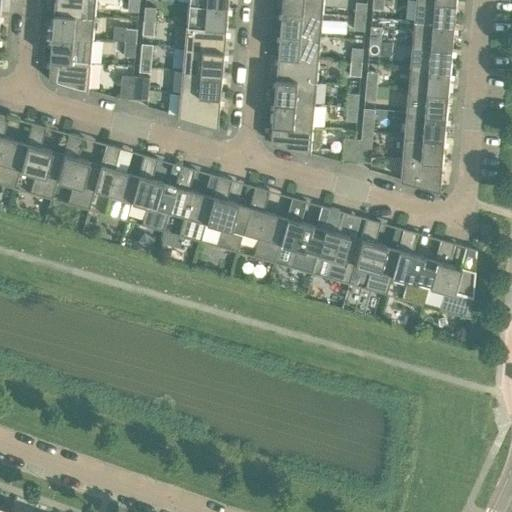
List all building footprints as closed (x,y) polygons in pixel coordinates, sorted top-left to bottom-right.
[(95,16),(96,0),(56,0),(55,12),(95,16)] [(139,11),(139,0),(128,0),(128,10),(139,11)] [(323,12),(323,0),(283,0),(283,8),(323,12)] [(384,9),(384,0),(373,0),(372,8),(384,9)] [(455,24),(457,1),(447,0),(416,0),(415,20),(455,24)] [(227,26),(229,4),(189,1),(187,24),(227,26)] [(356,1),(355,15),(366,16),(367,2),(356,1)] [(145,6),(144,20),(155,21),(156,7),(145,6)] [(321,35),(323,12),(283,8),(281,31),(321,35)] [(93,38),(95,16),(55,12),(53,35),(93,38)] [(365,30),(366,16),(355,15),(354,29),(365,30)] [(154,35),(155,21),(144,20),(143,34),(154,35)] [(453,46),(455,24),(415,20),(413,43),(453,46)] [(225,50),(227,26),(187,24),(185,46),(225,50)] [(371,25),(370,39),(381,40),(382,26),(371,25)] [(126,27),(125,41),(136,42),(138,28),(126,27)] [(319,57),(321,35),(281,31),(279,54),(319,57)] [(93,38),(53,35),(51,58),(91,61),(93,38)] [(380,54),(381,40),(370,39),(369,53),(380,54)] [(135,56),(136,42),(125,41),(124,55),(135,56)] [(142,43),(141,57),(152,58),(153,44),(142,43)] [(451,69),(453,46),(413,43),(411,65),(451,69)] [(223,72),(225,50),(185,46),(183,69),(223,72)] [(352,46),(351,60),(362,61),(363,47),(352,46)] [(317,80),(319,57),(279,54),(277,76),(317,80)] [(151,72),(152,58),(141,57),(140,71),(151,72)] [(91,61),(51,58),(49,78),(89,90),(91,61)] [(99,84),(100,60),(92,60),(91,84),(99,84)] [(361,75),(362,61),(351,60),(350,75),(361,75)] [(449,92),(451,69),(411,65),(409,88),(449,92)] [(221,95),(223,72),(183,69),(181,92),(221,95)] [(367,70),(366,84),(377,85),(378,71),(367,70)] [(134,98),(136,75),(122,73),(120,97),(134,98)] [(150,76),(136,75),(134,98),(148,99),(150,76)] [(315,103),(317,80),(277,76),(275,99),(315,103)] [(376,99),(377,85),(366,84),(365,99),(376,99)] [(447,114),(449,92),(409,88),(407,111),(447,114)] [(219,127),(221,95),(181,92),(179,115),(219,127)] [(348,92),(347,106),(358,107),(359,93),(348,92)] [(313,125),(315,103),(275,99),(273,122),(313,125)] [(357,121),(358,107),(347,106),(346,120),(357,121)] [(364,107),(363,121),(374,122),(375,108),(364,107)] [(377,121),(400,122),(400,108),(378,107),(377,121)] [(445,137),(447,114),(407,111),(405,134),(445,137)] [(26,142),(2,135),(8,115),(0,112),(0,183),(14,187),(26,142)] [(63,153),(40,146),(45,125),(31,121),(26,142),(14,187),(51,198),(63,153)] [(373,139),(374,122),(363,121),(361,138),(373,139)] [(323,126),(313,125),(273,122),(271,142),(311,153),(311,147),(314,148),(318,147),(320,144),(322,141),(323,126)] [(100,163),(77,157),(83,136),(69,132),(63,153),(51,198),(88,209),(100,163)] [(443,160),(445,137),(405,134),(403,156),(443,160)] [(356,161),(358,138),(345,137),(343,160),(356,161)] [(371,162),(373,139),(361,138),(358,138),(356,161),(371,162)] [(138,174),(137,174),(114,167),(120,146),(106,142),(100,163),(88,209),(125,219),(138,174)] [(175,185),(174,184),(151,178),(157,157),(143,153),(137,174),(138,174),(125,219),(161,230),(175,185)] [(441,190),(443,160),(403,156),(401,179),(441,190)] [(212,195),(211,195),(188,188),(194,168),(180,164),(174,184),(175,185),(161,230),(199,240),(212,195)] [(249,206),(225,199),(231,178),(217,174),(211,195),(212,195),(199,240),(237,251),(249,206)] [(286,216),(262,210),(268,189),(254,185),(249,206),(237,251),(274,262),(286,216)] [(323,227),(300,220),(305,199),(292,195),(286,216),(274,262),(311,272),(323,227)] [(360,237),(337,231),(343,210),(329,206),(323,227),(311,272),(348,283),(360,237)] [(398,248),(397,248),(374,241),(380,221),(366,217),(360,237),(348,283),(385,293),(398,248)] [(435,259),(434,258),(411,252),(417,231),(403,227),(397,248),(398,248),(385,293),(423,304),(435,259)] [(440,238),(434,258),(435,259),(423,304),(470,318),(474,270),(448,263),(454,242),(440,238)]
